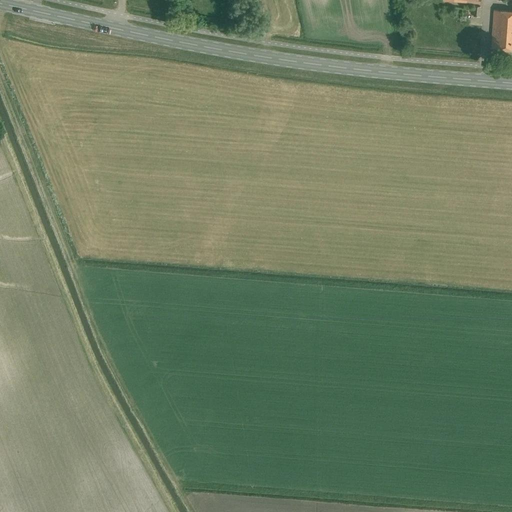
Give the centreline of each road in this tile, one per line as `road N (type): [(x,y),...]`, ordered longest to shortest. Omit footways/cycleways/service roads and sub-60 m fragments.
road 1 (secondary): [(511,84),(255,57),(0,3)]
road 2 (track): [(0,73),(78,262)]
